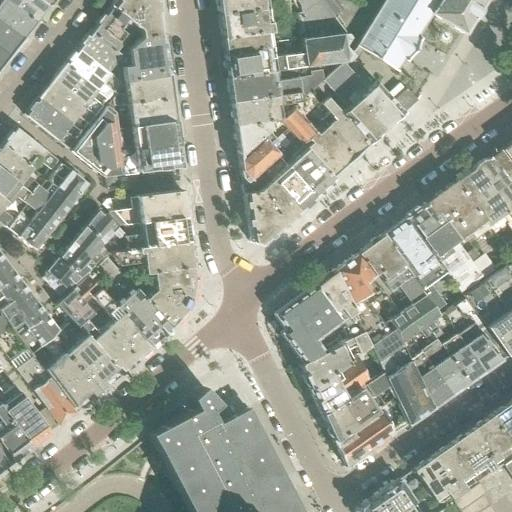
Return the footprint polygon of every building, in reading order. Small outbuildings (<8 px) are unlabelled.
[(0,0),(0,22),(21,39),(34,23),(2,0),(0,0)] [(2,0),(34,23),(48,5),(40,0),(2,0)] [(138,37),(159,34),(154,0),(113,0),(109,6),(126,19),(137,29),(138,37)] [(265,6),(263,0),(214,0),(217,13),(265,6)] [(334,18),(333,17),(321,0),(295,0),(299,5),(301,23),(303,37),(298,38),(300,52),(302,66),(331,62),(340,61),(344,60),(351,55),(342,45),(347,36),(344,32),(334,18)] [(382,0),(360,35),(354,45),(394,71),(394,70),(394,69),(401,59),(402,58),(404,59),(404,60),(405,61),(406,59),(418,39),(418,40),(419,38),(418,37),(417,38),(415,36),(416,35),(415,35),(428,14),(429,14),(430,13),(461,33),(470,18),(477,7),(481,0),(382,0)] [(119,28),(126,19),(109,6),(89,30),(114,50),(127,35),(119,28)] [(217,13),(220,38),(267,31),(268,31),(267,21),(265,6),(217,13)] [(21,39),(0,22),(0,49),(8,55),(21,39)] [(119,55),(114,50),(89,30),(76,47),(106,71),(119,55)] [(268,41),(267,31),(220,38),(222,47),(268,41)] [(165,76),(159,34),(138,37),(125,48),(129,65),(120,66),(122,82),(165,76)] [(276,70),(302,66),(300,52),(271,56),(268,41),(222,47),(226,77),(276,70)] [(119,82),(106,71),(76,47),(63,64),(96,90),(101,83),(108,88),(102,95),(106,99),(112,91),(119,82)] [(0,65),(8,55),(0,49),(0,65)] [(357,97),(384,127),(390,122),(395,123),(404,115),(402,113),(415,100),(405,89),(404,90),(403,90),(399,94),(385,79),(378,85),(375,81),(367,89),(342,62),(332,71),(353,93),(357,97)] [(96,90),(63,64),(49,81),(93,115),(101,105),(90,96),(96,90)] [(229,100),(275,93),(273,84),(276,83),(277,93),(297,90),(299,101),(316,86),(322,80),(322,79),(321,69),(315,70),(308,71),(308,74),(278,79),(276,70),(226,77),(229,100)] [(377,134),(384,127),(357,97),(353,93),(332,71),(322,80),(347,106),(340,112),(367,144),(371,144),(377,139),(377,134)] [(168,98),(165,76),(122,82),(125,104),(168,98)] [(86,123),(93,115),(49,81),(36,97),(69,123),(76,115),(86,123)] [(367,144),(340,112),(325,97),(316,86),(299,101),(298,102),(297,102),(278,120),(273,126),(287,143),(294,137),(299,143),(305,137),(310,142),(303,148),(331,180),(332,179),(330,177),(342,166),(348,165),(359,155),(360,149),(367,144)] [(298,102),(299,101),(297,90),(277,93),(279,104),(297,102),(298,102)] [(118,145),(116,127),(115,116),(114,112),(117,105),(123,104),(121,93),(115,94),(105,107),(74,145),(69,151),(100,176),(122,173),(119,149),(118,145)] [(232,125),(266,120),(275,119),(273,105),(276,104),(275,93),(229,100),(232,125)] [(63,130),(69,123),(36,97),(23,114),(66,149),(69,145),(74,139),(63,130)] [(171,120),(168,98),(125,104),(127,114),(115,116),(116,127),(128,126),(171,120)] [(174,143),(171,120),(128,126),(131,145),(132,148),(163,145),(174,143)] [(250,145),(266,131),(268,130),(266,120),(232,125),(237,156),(250,145)] [(0,142),(0,143),(31,168),(37,160),(48,169),(55,160),(13,127),(0,142)] [(238,166),(240,184),(250,176),(261,167),(275,155),(283,148),(279,145),(274,139),(266,131),(250,145),(237,156),(238,166)] [(498,149),(511,169),(511,168),(511,137),(498,148),(498,149)] [(25,175),(31,168),(0,143),(0,170),(27,192),(35,183),(25,175)] [(177,166),(174,143),(163,145),(132,148),(119,149),(122,173),(177,166)] [(317,193),(331,180),(303,148),(286,163),(298,177),(301,176),(317,193)] [(511,169),(498,149),(486,158),(486,157),(453,181),(485,226),(504,212),(511,222),(511,169)] [(299,209),(317,193),(301,176),(298,177),(286,163),(284,165),(275,155),(261,167),(299,209)] [(45,179),(73,200),(85,184),(60,164),(58,163),(45,179)] [(271,235),(299,209),(261,167),(250,176),(240,184),(246,226),(247,226),(248,238),(248,239),(249,242),(258,245),(261,244),(261,243),(271,234),(271,235)] [(27,192),(0,170),(0,223),(0,224),(8,215),(0,208),(0,207),(6,200),(10,203),(16,196),(21,200),(27,192)] [(115,181),(114,175),(104,176),(105,186),(111,186),(115,181)] [(73,200),(45,179),(55,187),(50,194),(35,183),(27,192),(59,217),(73,200)] [(485,226),(453,181),(426,201),(455,241),(468,231),(474,238),(487,228),(485,226)] [(138,222),(184,215),(180,190),(134,196),(136,207),(113,211),(109,199),(104,201),(101,204),(108,212),(107,212),(119,225),(138,222)] [(47,233),(59,217),(27,192),(21,200),(25,204),(36,212),(30,219),(19,211),(19,212),(47,233)] [(464,253),(455,241),(426,201),(404,217),(445,273),(460,294),(482,278),(470,262),(464,253)] [(84,224),(108,251),(125,248),(123,235),(115,226),(97,208),(84,224)] [(33,250),(47,233),(19,212),(13,219),(8,215),(0,224),(33,250)] [(187,239),(184,215),(138,222),(139,233),(123,235),(125,248),(187,239)] [(445,273),(404,217),(380,235),(418,288),(421,291),(429,284),(445,273)] [(108,251),(84,224),(71,241),(93,263),(98,259),(108,251)] [(418,288),(380,235),(352,255),(368,277),(375,271),(390,291),(402,282),(411,294),(418,288)] [(191,267),(187,239),(125,248),(108,251),(109,256),(116,264),(117,264),(141,261),(142,273),(191,267)] [(78,277),(93,263),(71,241),(58,257),(78,277)] [(472,247),(464,253),(470,262),(479,256),(472,247)] [(479,256),(470,262),(482,278),(494,269),(483,253),(479,256)] [(0,273),(9,267),(0,255),(0,273)] [(373,283),(368,277),(352,255),(331,270),(347,302),(373,283)] [(78,277),(58,257),(40,278),(57,296),(78,277)] [(169,327),(126,280),(105,257),(94,268),(107,282),(99,290),(113,304),(149,345),(169,327)] [(0,298),(21,283),(9,267),(0,273),(0,298)] [(133,273),(126,280),(169,327),(171,325),(184,309),(188,300),(191,291),(192,273),(191,267),(150,272),(152,289),(150,291),(133,273)] [(355,318),(347,302),(331,270),(312,284),(339,321),(345,328),(353,322),(352,320),(355,318)] [(133,359),(149,345),(113,304),(99,290),(91,281),(85,275),(70,289),(82,302),(89,296),(110,319),(103,325),(133,359)] [(6,320),(33,299),(21,283),(0,298),(0,312),(1,314),(6,320)] [(356,322),(373,309),(367,302),(380,293),(373,283),(347,302),(355,318),(356,322)] [(313,339),(339,321),(312,284),(271,314),(282,329),(278,332),(300,362),(322,350),(313,339)] [(444,304),(429,284),(421,291),(424,295),(413,303),(428,323),(431,321),(432,321),(446,310),(443,305),(444,304)] [(118,373),(133,359),(103,325),(97,319),(89,326),(84,319),(92,312),(82,302),(70,289),(54,304),(68,318),(118,373)] [(457,334),(482,371),(499,360),(480,332),(477,327),(481,324),(462,297),(454,303),(464,318),(468,316),(473,323),(457,334)] [(8,324),(18,337),(46,316),(33,299),(6,320),(8,324)] [(428,323),(413,303),(400,311),(416,332),(426,325),(428,323)] [(511,306),(483,327),(504,356),(511,350),(511,306)] [(368,346),(375,360),(400,343),(393,326),(387,329),(383,323),(373,309),(356,322),(361,331),(368,346)] [(400,311),(383,323),(387,329),(393,326),(400,343),(405,353),(416,345),(410,336),(416,332),(400,311)] [(0,333),(8,327),(0,316),(0,333)] [(46,316),(18,337),(26,349),(30,354),(30,353),(41,343),(48,337),(56,330),(46,316)] [(97,391),(118,373),(68,318),(56,330),(48,337),(97,391)] [(440,332),(431,321),(428,323),(426,325),(434,337),(440,332)] [(425,326),(419,331),(424,338),(430,334),(425,326)] [(300,373),(306,387),(345,361),(340,353),(354,346),(358,353),(368,346),(361,331),(322,350),(300,362),(296,364),(300,373)] [(446,340),(440,332),(434,337),(435,339),(466,383),(482,371),(457,334),(455,335),(462,345),(453,351),(451,349),(453,348),(447,339),(446,340)] [(74,412),(97,391),(48,337),(41,343),(52,355),(40,365),(74,412)] [(450,394),(466,383),(435,339),(419,350),(420,351),(450,394)] [(430,408),(408,359),(405,353),(400,343),(375,360),(380,372),(387,385),(406,425),(430,408)] [(74,412),(40,365),(33,356),(32,356),(30,353),(30,354),(26,349),(10,361),(15,368),(15,369),(57,425),(74,412)] [(430,408),(450,394),(420,351),(408,359),(430,408)] [(320,415),(368,380),(364,374),(368,371),(363,359),(358,362),(354,354),(345,361),(306,387),(320,415)] [(320,415),(332,440),(374,410),(366,398),(370,395),(371,396),(387,385),(380,372),(368,380),(320,415)] [(0,407),(29,446),(47,432),(46,431),(47,430),(16,390),(11,384),(2,391),(0,389),(0,407)] [(295,511),(242,410),(228,418),(215,403),(216,403),(200,386),(187,398),(193,409),(149,432),(190,511),(295,511)] [(511,445),(511,414),(505,404),(486,417),(508,448),(511,445)] [(374,410),(332,440),(331,441),(332,442),(333,442),(344,465),(343,466),(344,467),(346,467),(346,466),(393,434),(379,406),(374,410)] [(0,446),(10,460),(29,446),(0,407),(0,446)] [(508,448),(486,417),(467,431),(492,465),(484,471),(487,476),(496,469),(511,457),(511,455),(507,449),(508,448)] [(481,466),(484,471),(492,465),(467,431),(448,444),(469,475),(481,466)] [(469,475),(448,444),(431,456),(458,496),(465,491),(459,482),(469,475)] [(0,467),(10,460),(0,446),(0,467)] [(451,501),(458,496),(431,456),(411,470),(429,497),(433,503),(436,501),(435,499),(444,493),(450,501),(451,501)] [(511,457),(496,469),(498,471),(504,467),(511,478),(511,457)] [(397,511),(408,504),(413,501),(398,479),(358,507),(357,509),(356,511),(397,511)] [(459,510),(482,495),(485,492),(478,483),(452,501),(459,510)] [(459,510),(460,511),(477,511),(489,504),(482,495),(459,510)]
